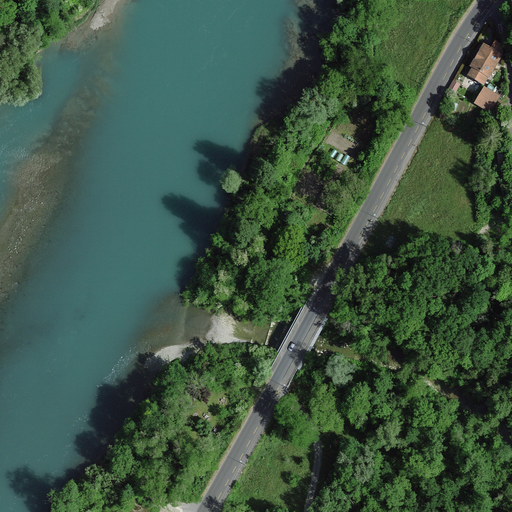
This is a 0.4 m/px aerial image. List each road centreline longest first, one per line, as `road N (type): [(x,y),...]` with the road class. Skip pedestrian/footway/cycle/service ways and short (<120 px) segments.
road 1 (secondary): [(492,0),(274,387)]
road 2 (secondary): [(274,387),(204,511)]
road 3 (residential): [(274,387),(315,434),(318,468),(307,511)]
